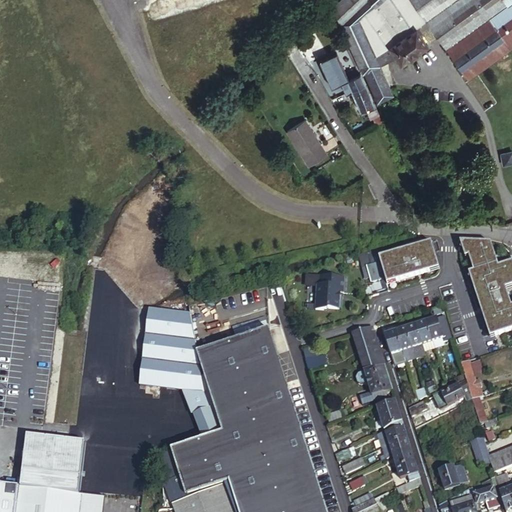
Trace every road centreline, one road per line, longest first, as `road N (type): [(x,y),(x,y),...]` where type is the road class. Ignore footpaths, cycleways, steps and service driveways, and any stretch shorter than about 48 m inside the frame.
road 1 (unclassified): [(393,211),(299,211),(231,176),(153,95),(104,0)]
road 2 (residential): [(293,344),(366,322),(381,302),(456,278),(449,234)]
road 3 (unclassified): [(393,211),(291,51)]
road 4 (unknown): [(31,444),(93,450),(116,442),(131,415),(140,348)]
road 5 (unknown): [(31,444),(46,313)]
